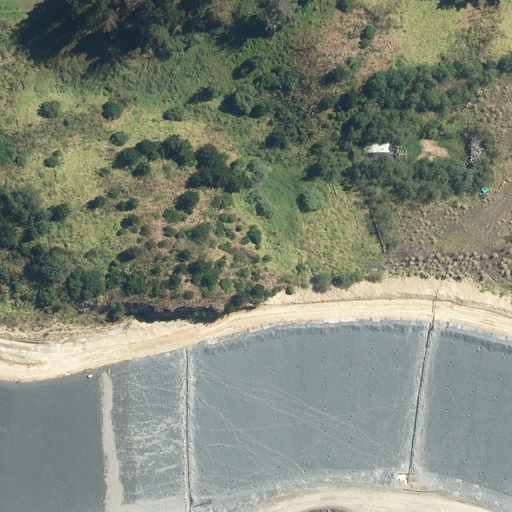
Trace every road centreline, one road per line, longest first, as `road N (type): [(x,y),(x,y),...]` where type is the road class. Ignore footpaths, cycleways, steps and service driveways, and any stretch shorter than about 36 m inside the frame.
road 1 (unclassified): [(0,309),(84,333),(189,342),(511,346)]
road 2 (track): [(245,511),(378,494),(490,511)]
